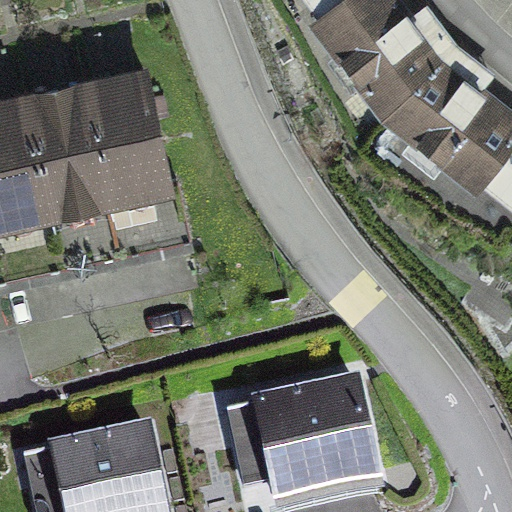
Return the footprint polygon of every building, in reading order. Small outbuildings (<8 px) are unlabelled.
[(320,0),(270,0),(290,24),(320,0)] [(320,0),(290,24),(352,102),(422,47),(384,0),(320,0)] [(422,47),(352,102),(417,183),(434,169),(485,129),(486,128),(422,47)] [(101,197),(155,186),(132,77),(78,88),(101,197)] [(47,209),(101,197),(78,88),(24,99),(47,209)] [(0,218),(47,209),(24,99),(0,104),(0,218)] [(511,183),(511,163),(485,129),(434,169),(472,215),(511,183)] [(319,390),(213,413),(235,511),(236,511),(341,489),(319,390)] [(124,511),(112,440),(20,456),(28,511),(124,511)]
